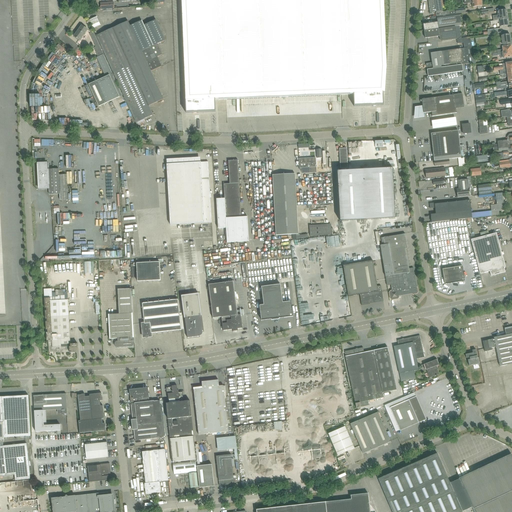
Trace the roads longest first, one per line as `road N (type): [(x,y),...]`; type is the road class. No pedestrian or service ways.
road 1 (unclassified): [(404,133),(188,140),(22,130)]
road 2 (unclassified): [(129,507),(320,487),(474,418)]
road 3 (secondary): [(115,369),(433,310)]
road 4 (unclassified): [(36,374),(22,130)]
road 5 (unknown): [(99,15),(165,14),(171,139)]
road 6 (unclassified): [(433,310),(404,133)]
road 7 (unclassified): [(22,130),(20,89),(77,0)]
road 8 (unclassified): [(129,507),(115,369)]
road 9 (unclassified): [(404,133),(413,0)]
